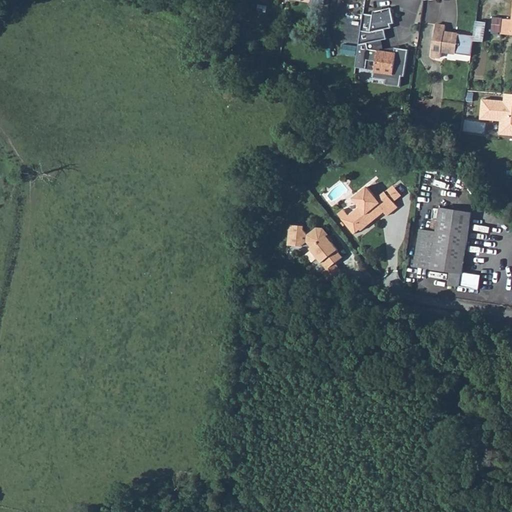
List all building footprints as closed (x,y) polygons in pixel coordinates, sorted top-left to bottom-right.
[(405,77),(409,50),(395,48),(395,53),(384,51),(369,49),(368,43),(382,40),(387,39),(385,29),(391,28),(391,24),(394,23),(391,8),(374,11),(373,15),(363,13),(359,45),(356,67),(367,69),(368,60),(376,61),(374,78),(387,80),(386,85),(400,87),(402,76),(405,77)] [(511,20),(503,20),(502,33),(511,33),(511,20)] [(476,21),(474,36),(474,41),(484,42),(486,22),(476,21)] [(474,41),(474,36),(445,32),(446,26),(436,24),(432,56),(441,57),(442,52),(472,56),(474,41)] [(384,51),(382,40),(368,43),(369,49),(384,51)] [(266,58),(264,66),(272,68),(274,60),(266,58)] [(511,94),(505,94),(504,101),(483,99),(481,119),(501,121),(500,134),(511,135),(511,94)] [(416,114),(411,126),(428,133),(433,122),(416,114)] [(407,121),(396,119),(395,130),(405,131),(407,121)] [(325,142),(319,147),(324,152),(330,148),(325,142)] [(394,185),(386,192),(394,201),(401,195),(394,185)] [(368,186),(353,198),(360,207),(350,216),(361,231),(381,214),(380,213),(384,211),(384,212),(388,216),(398,207),(394,201),(386,192),(377,198),(368,186)] [(420,229),(415,267),(450,272),(448,285),(479,289),(481,275),(463,272),(472,212),(441,207),(437,232),(420,229)] [(323,228),(317,228),(308,235),(304,230),(304,226),(291,225),(289,245),(301,246),(307,241),(312,247),(311,248),(327,269),(323,273),(331,283),(344,273),(336,263),(343,257),(338,250),(332,242),(327,236),(329,235),(323,228)]
